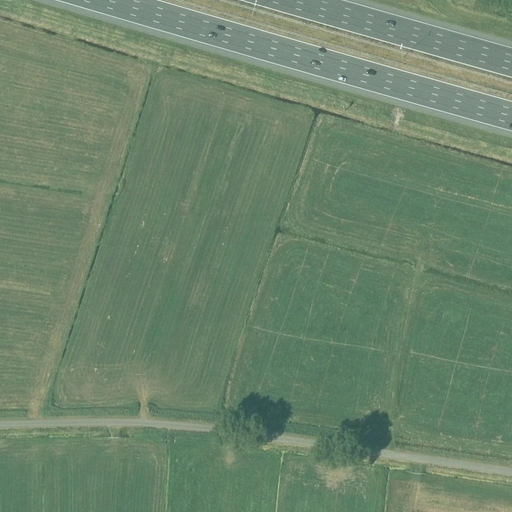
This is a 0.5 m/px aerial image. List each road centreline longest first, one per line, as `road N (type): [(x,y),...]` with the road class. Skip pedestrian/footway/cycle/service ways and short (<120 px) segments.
road 1 (unclassified): [(511,469),(166,424),(0,425)]
road 2 (motorway): [(109,0),(511,116)]
road 3 (motorway): [(511,63),(286,0)]
